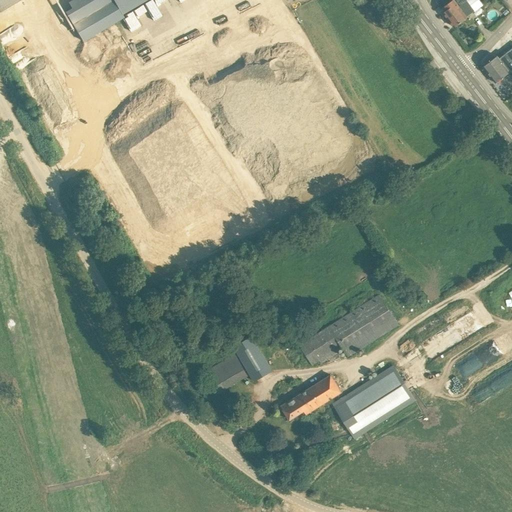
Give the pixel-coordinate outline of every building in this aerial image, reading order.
[(0,0),(0,10),(0,11),(19,0),(0,0)] [(71,0),(68,2),(70,7),(64,11),(81,42),(124,17),(122,15),(146,0),(71,0)] [(448,19),(452,15),(456,12),(455,11),(467,1),(466,0),(451,0),(443,7),(446,10),(443,12),(448,19)] [(448,19),(454,26),(467,16),(483,5),(479,0),(466,0),(467,1),(455,11),(456,12),(452,15),(448,19)] [(497,55),(483,66),(496,83),(496,82),(511,69),(511,47),(499,58),(497,55)] [(496,87),(507,100),(511,95),(511,88),(505,80),(496,87)] [(399,324),(379,293),(300,344),(312,364),(319,360),(321,363),(340,351),(338,348),(342,346),(348,356),(399,324)] [(193,324),(206,324),(206,314),(193,313),(193,324)] [(269,326),(274,335),(284,330),(279,321),(269,326)] [(234,346),(254,381),(272,370),(252,335),(234,346)] [(415,399),(396,364),(333,404),(355,438),(415,399)] [(290,419),(294,417),(304,410),(306,413),(306,414),(343,391),(332,374),(281,406),(290,419)]
